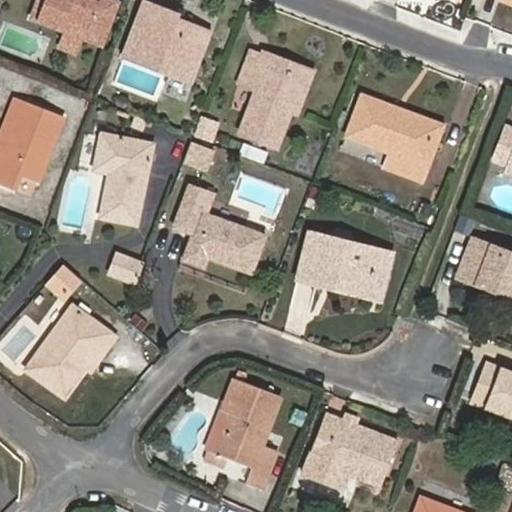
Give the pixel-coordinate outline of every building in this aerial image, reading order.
[(108,0),(39,0),(32,18),(67,31),(76,35),(84,38),(102,45),(118,4),(108,0)] [(177,20),(178,16),(144,3),(124,56),(191,82),(210,33),(177,20)] [(76,35),(67,31),(61,46),(78,53),(84,38),(76,35)] [(277,146),(304,75),(262,59),(264,56),(252,51),(239,84),(257,90),(241,132),(277,146)] [(421,164),(434,130),(396,115),(398,110),(363,97),(348,136),(392,153),(387,167),(421,180),(427,166),(421,164)] [(39,180),(64,117),(23,100),(3,150),(0,148),(0,184),(14,190),(21,173),(39,180)] [(219,126),(200,118),(192,138),(212,145),(219,126)] [(511,128),(507,127),(495,160),(509,166),(507,171),(511,172),(511,128)] [(102,217),(137,223),(152,145),(102,135),(95,169),(110,172),(102,217)] [(211,149),(191,141),(183,162),(203,170),(211,149)] [(217,193),(191,183),(174,228),(192,235),(182,260),(205,269),(209,259),(253,275),(268,235),(210,213),(217,193)] [(369,289),(378,250),(309,234),(298,279),(325,285),(326,279),(369,289)] [(511,288),(511,254),(473,239),(458,276),(494,290),(497,283),(511,288)] [(111,274),(137,284),(143,266),(118,257),(111,274)] [(68,293),(80,280),(64,265),(47,283),(56,292),(61,286),(68,293)] [(104,352),(115,337),(73,307),(28,369),(65,397),(100,349),(104,352)] [(511,407),(511,406),(511,372),(488,364),(473,402),(509,415),(511,407)] [(262,446),(282,396),(235,378),(206,450),(252,469),(247,482),(263,488),(277,452),(262,446)] [(381,485),(398,441),(326,414),(309,458),(381,485)] [(511,468),(505,465),(497,485),(511,491),(511,488),(511,468)] [(466,511),(420,494),(413,511),(466,511)]
